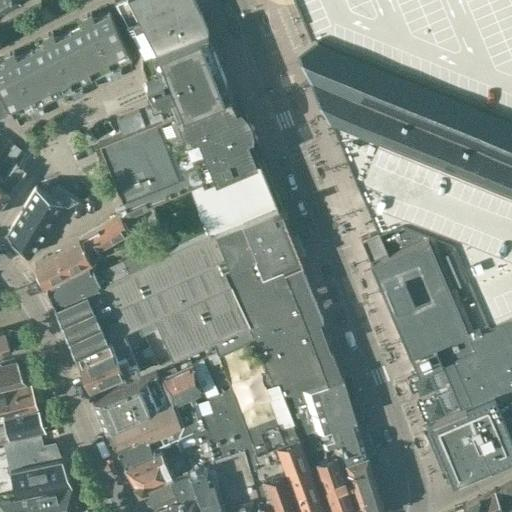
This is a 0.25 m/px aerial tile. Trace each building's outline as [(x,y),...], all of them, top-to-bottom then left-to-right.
[(0,0),(0,12),(21,1),(20,0),(0,0)] [(114,0),(128,26),(141,51),(154,46),(156,49),(181,39),(206,28),(208,28),(196,0),(114,0)] [(511,0),(296,0),(299,6),(310,33),(311,35),(354,53),(345,75),(330,112),(329,113),(330,116),(339,137),(378,229),(360,236),(409,352),(410,351),(418,371),(423,369),(426,368),(444,412),(447,410),(460,405),(460,406),(461,406),(471,401),(473,401),(494,392),(497,401),(503,414),(510,431),(511,430),(511,0)] [(89,10),(85,12),(116,74),(120,72),(116,65),(117,64),(114,58),(129,51),(107,8),(92,15),(89,10)] [(110,77),(116,74),(85,12),(80,14),(82,20),(69,27),(90,70),(102,64),(105,70),(106,70),(110,77)] [(51,29),(47,31),(78,93),(81,92),(78,84),(79,84),(76,78),(90,70),(69,27),(54,35),(51,29)] [(206,28),(181,39),(156,49),(154,46),(141,51),(142,53),(142,54),(142,63),(146,72),(143,73),(145,79),(151,95),(153,95),(156,101),(144,106),(150,121),(176,112),(232,91),(206,28)] [(72,97),(78,93),(47,31),(41,34),(44,40),(30,47),(52,90),(64,84),(67,90),(68,89),(72,97)] [(38,97),(52,90),(30,47),(26,49),(23,43),(8,51),(39,113),(43,111),(39,104),(41,103),(38,97)] [(33,116),(39,113),(8,51),(2,53),(5,59),(0,61),(0,87),(12,110),(26,103),(29,109),(30,109),(33,116)] [(144,123),(135,126),(122,131),(115,133),(98,139),(98,140),(126,208),(145,201),(146,204),(150,202),(154,201),(164,197),(165,196),(190,185),(258,156),(232,91),(176,112),(150,121),(144,123)] [(116,116),(122,131),(135,126),(144,123),(144,122),(138,108),(116,116)] [(258,156),(190,185),(209,231),(210,232),(278,204),(258,156)] [(0,199),(25,167),(15,159),(3,176),(0,173),(0,199)] [(335,172),(316,179),(330,217),(349,210),(335,172)] [(53,194),(62,199),(62,200),(68,204),(80,196),(57,182),(51,192),(53,194)] [(35,183),(15,215),(5,232),(28,251),(55,210),(62,200),(62,199),(53,194),(51,192),(50,192),(35,183)] [(153,318),(172,359),(212,341),(217,353),(255,336),(273,380),(278,378),(283,393),(290,390),(292,395),(342,374),(337,361),(336,362),(330,347),(332,346),(320,317),(322,316),(298,260),(300,259),(289,232),(280,210),(282,210),(279,203),(278,204),(210,232),(209,231),(165,252),(129,270),(129,271),(109,280),(88,289),(54,303),(61,321),(68,337),(74,354),(111,338),(123,332),(153,318)] [(85,233),(59,248),(34,263),(43,280),(70,267),(90,256),(86,248),(94,244),(95,247),(129,230),(122,215),(85,233)] [(46,286),(54,303),(88,289),(109,280),(129,271),(129,270),(165,252),(158,240),(99,268),(95,262),(46,286)] [(0,353),(11,350),(2,329),(0,329),(0,353)] [(74,354),(82,373),(118,358),(111,338),(109,339),(74,354)] [(131,352),(118,358),(82,373),(90,391),(139,371),(131,352)] [(206,391),(212,408),(217,421),(242,412),(231,385),(218,389),(203,356),(193,361),(206,391)] [(0,387),(25,382),(15,358),(0,362),(0,387)] [(174,399),(203,386),(192,361),(162,375),(174,399)] [(158,371),(94,397),(106,423),(169,398),(158,371)] [(331,439),(334,450),(338,462),(366,452),(342,374),(292,395),(312,445),(331,439)] [(30,381),(25,382),(0,387),(0,402),(2,411),(35,402),(30,381)] [(433,418),(426,420),(451,480),(453,479),(458,478),(491,464),(490,463),(511,454),(511,435),(511,434),(510,431),(503,414),(497,401),(494,392),(473,401),(471,401),(461,406),(460,406),(460,405),(447,410),(444,412),(432,417),(433,418)] [(106,424),(125,462),(160,445),(163,443),(158,431),(180,421),(172,399),(106,424)] [(0,439),(4,438),(39,429),(45,427),(38,405),(3,414),(5,424),(0,425),(0,439)] [(217,421),(212,408),(203,411),(207,425),(217,421)] [(170,428),(173,438),(191,432),(188,422),(170,428)] [(43,442),(39,429),(4,438),(5,444),(16,493),(70,481),(56,440),(43,442)] [(324,511),(297,433),(275,440),(285,465),(301,511),(324,511)] [(211,462),(223,504),(227,502),(230,511),(248,511),(225,438),(224,434),(211,439),(216,460),(211,462)] [(248,511),(274,511),(269,499),(261,501),(243,444),(242,445),(238,434),(225,438),(248,511)] [(275,440),(255,448),(275,511),(301,511),(285,465),(275,440)] [(197,493),(203,511),(225,511),(223,504),(211,462),(210,460),(214,459),(209,441),(197,445),(203,463),(195,465),(199,478),(193,481),(196,489),(197,493)] [(165,456),(160,445),(125,462),(136,482),(138,482),(139,483),(186,463),(180,449),(165,456)] [(333,511),(355,511),(338,462),(334,450),(316,458),(333,511)] [(373,475),(366,452),(338,462),(355,511),(382,511),(384,511),(373,475)] [(143,488),(161,511),(197,493),(196,489),(194,489),(187,469),(172,474),(143,488)] [(511,511),(511,479),(462,503),(463,503),(455,507),(455,511),(511,511)] [(70,481),(16,493),(0,496),(0,511),(56,511),(81,507),(70,481)] [(203,511),(197,493),(161,511),(160,511),(203,511)]
